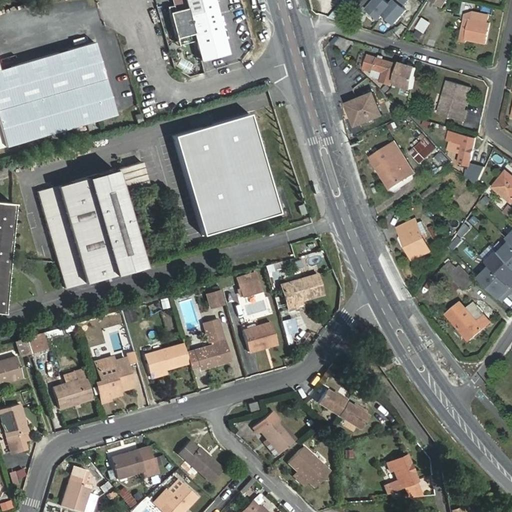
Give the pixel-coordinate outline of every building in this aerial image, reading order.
[(228,53),(213,0),(184,0),(187,7),(175,10),(173,5),(167,6),(176,37),(194,32),(196,40),(201,60),(228,53)] [(347,0),(332,18),(345,22),(359,6),(363,0),(347,0)] [(363,0),(359,6),(367,13),(370,10),(375,4),(370,0),(363,0)] [(385,0),(378,0),(375,4),(370,10),(380,19),(385,13),(392,5),(385,0)] [(396,0),(392,5),(385,13),(396,23),(408,10),(403,6),(396,0)] [(489,16),(474,13),(473,19),(487,22),(489,16)] [(460,41),(467,42),(468,39),(486,43),(491,23),(487,22),(473,19),(464,18),(460,41)] [(425,32),(430,23),(423,19),(418,28),(425,32)] [(176,37),(178,45),(196,40),(194,32),(176,37)] [(0,147),(115,114),(94,41),(0,68),(0,147)] [(374,71),(373,75),(383,78),(382,81),(392,84),(398,64),(369,55),(365,68),(374,71)] [(397,82),(396,84),(412,89),(417,68),(400,62),(400,63),(394,82),(397,82)] [(450,80),(440,113),(465,121),(468,110),(465,110),(473,87),(450,80)] [(351,103),(360,124),(383,115),(374,93),(351,103)] [(141,113),(135,115),(137,123),(143,121),(141,113)] [(249,114),(174,136),(202,234),(277,212),(249,114)] [(450,131),(448,141),(451,142),(449,149),(462,153),(460,163),(470,166),(476,137),(450,131)] [(437,147),(427,137),(411,152),(421,163),(437,147)] [(396,143),(389,147),(403,169),(410,164),(396,143)] [(415,172),(410,164),(403,169),(389,147),(372,159),(391,187),(415,172)] [(119,168),(126,192),(148,185),(141,162),(119,168)] [(473,163),(470,176),(479,178),(486,166),(473,163)] [(114,169),(37,191),(65,287),(142,266),(114,169)] [(494,187),(511,202),(511,175),(507,171),(494,187)] [(438,182),(421,195),(426,201),(442,187),(438,182)] [(12,202),(0,201),(0,312),(1,312),(12,202)] [(414,259),(431,251),(416,220),(399,228),(402,235),(401,236),(400,238),(404,247),(407,245),(414,259)] [(459,236),(450,245),(454,250),(464,240),(459,236)] [(511,242),(500,253),(511,264),(511,242)] [(511,285),(511,264),(500,253),(499,252),(488,263),(491,266),(511,286),(511,285)] [(473,271),(480,278),(491,266),(488,263),(484,259),(473,271)] [(281,261),(265,266),(267,272),(283,268),(281,261)] [(451,288),(456,293),(463,286),(465,288),(477,277),(474,273),(471,276),(460,266),(457,269),(450,263),(439,275),(451,287),(451,288)] [(511,286),(491,266),(480,278),(503,301),(509,296),(506,293),(511,287),(511,286)] [(295,303),(325,295),(318,272),(279,283),(288,311),(297,308),(295,303)] [(237,279),(242,296),(262,290),(257,273),(237,279)] [(221,290),(207,294),(211,307),(224,303),(221,290)] [(470,340),(491,322),(474,303),(468,309),(462,302),(448,314),(470,340)] [(211,345),(186,352),(189,362),(191,368),(201,365),(202,368),(230,360),(218,318),(203,323),(209,342),(210,342),(211,345)] [(271,322),(242,330),(248,351),(277,343),(271,322)] [(26,337),(30,351),(43,348),(39,333),(26,337)] [(30,351),(26,337),(16,340),(20,354),(30,351)] [(184,343),(144,355),(150,374),(189,362),(186,352),(184,343)] [(16,356),(0,360),(0,383),(23,377),(16,356)] [(125,357),(96,365),(100,380),(95,382),(101,403),(110,400),(110,397),(121,394),(119,388),(122,387),(122,390),(134,386),(125,357)] [(74,372),(77,380),(52,387),(59,409),(93,398),(84,369),(74,372)] [(317,402),(357,428),(366,416),(326,390),(317,402)] [(256,402),(248,404),(250,411),(258,409),(256,402)] [(20,405),(0,410),(0,414),(11,452),(26,448),(23,440),(29,438),(20,405)] [(273,411),(252,427),(258,433),(260,431),(279,453),(296,439),(273,411)] [(197,449),(190,442),(179,453),(211,482),(223,469),(199,447),(197,449)] [(330,471),(303,446),(288,462),(314,487),(330,471)] [(111,458),(117,478),(157,467),(154,457),(151,457),(148,447),(111,458)] [(407,455),(387,463),(390,470),(394,469),(398,480),(389,483),(392,490),(402,486),(406,497),(423,495),(418,480),(407,455)] [(87,469),(74,466),(61,505),(82,511),(91,485),(94,486),(96,481),(87,469)] [(99,487),(103,492),(110,487),(106,482),(99,487)] [(164,511),(182,511),(197,496),(183,483),(173,493),(168,488),(154,502),(164,511)] [(250,501),(239,511),(267,511),(260,504),(256,508),(250,501)]
